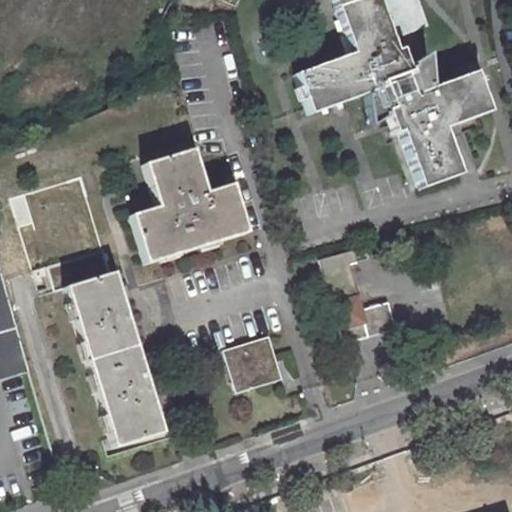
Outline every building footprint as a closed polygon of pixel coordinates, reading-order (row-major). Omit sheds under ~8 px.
[(331,0),(353,63),(298,83),(313,122),(385,98),(393,117),(389,119),(398,142),(402,140),(423,197),(466,182),(449,137),(491,122),(477,84),(412,105),(406,86),(410,84),(403,63),(398,65),(391,48),(422,36),(423,34),(423,29),(414,6),(411,3),(406,2),(394,7),(391,0),(331,0)] [(148,266),(246,238),(233,191),(210,197),(197,154),(163,164),(175,207),(134,219),(136,223),(127,226),(133,247),(141,244),(148,266)] [(116,451),(163,436),(86,179),(14,198),(23,229),(37,224),(58,294),(66,293),(116,451)] [(356,253),(348,255),(351,268),(359,266),(356,253)] [(348,255),(319,263),(338,334),(364,327),(369,341),(397,333),(389,305),(363,312),(351,268),(348,255)] [(0,258),(0,372),(3,381),(34,372),(0,258)] [(269,340),(223,354),(236,399),(283,386),(269,340)]
